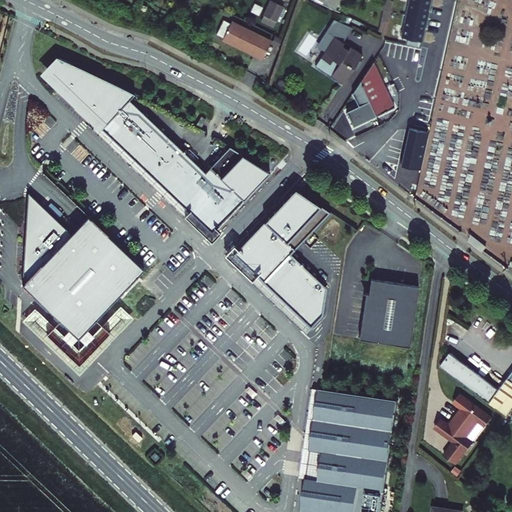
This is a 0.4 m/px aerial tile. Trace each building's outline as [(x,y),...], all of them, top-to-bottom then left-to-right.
[(278,0),(262,0),(259,7),(272,13),(278,0)] [(385,0),(377,31),(385,33),(394,0),(392,0),(385,0)] [(260,50),(269,32),(229,13),(220,30),(260,50)] [(363,53),(354,48),(358,41),(347,34),(344,39),(337,35),(341,28),(331,24),(313,55),(321,59),(328,63),(338,70),(345,59),(349,62),(345,71),(350,74),(363,53)] [(352,115),(354,118),(374,105),(382,75),(366,50),(355,97),(351,113),(352,115)] [(134,99),(57,59),(40,75),(212,235),(270,174),(230,152),(204,177),(128,105),(134,99)] [(239,249),(234,245),(224,255),(307,333),(322,316),(327,289),(291,254),(330,213),(296,190),(239,249)] [(144,270),(88,217),(71,235),(29,194),(23,270),(22,286),(38,301),(78,339),(144,270)] [(367,293),(360,339),(410,347),(419,286),(395,283),(371,279),(369,294),(367,293)] [(445,361),(440,367),(505,417),(511,407),(511,360),(493,386),(450,354),(445,361)] [(384,511),(398,400),(320,389),(306,479),(371,489),(366,511),(384,511)] [(492,419),(459,396),(452,406),(460,411),(449,428),(441,422),(435,432),(454,445),(445,458),(457,467),(467,453),(468,454),(474,445),(467,440),(478,423),(485,428),(492,419)] [(366,511),(371,489),(306,479),(301,511),(366,511)] [(455,511),(457,507),(441,504),(426,502),(424,511),(455,511)]
